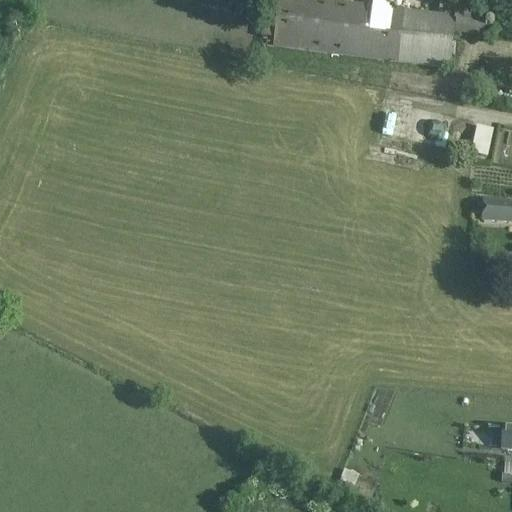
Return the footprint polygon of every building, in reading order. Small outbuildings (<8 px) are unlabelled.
[(454,20),(301,0),(280,0),(274,48),(449,71),(454,36),(483,41),(487,23),(511,28),(511,8),(491,4),(489,12),(456,6),(454,20)] [(467,142),(465,155),(472,157),(475,143),(467,142)] [(511,204),(482,203),(481,225),(511,226),(511,204)] [(502,453),(511,453),(511,430),(504,430),(502,453)] [(465,455),(466,479),(497,478),(496,454),(465,455)] [(502,476),(501,484),(511,484),(511,476),(504,476),(502,476)]
